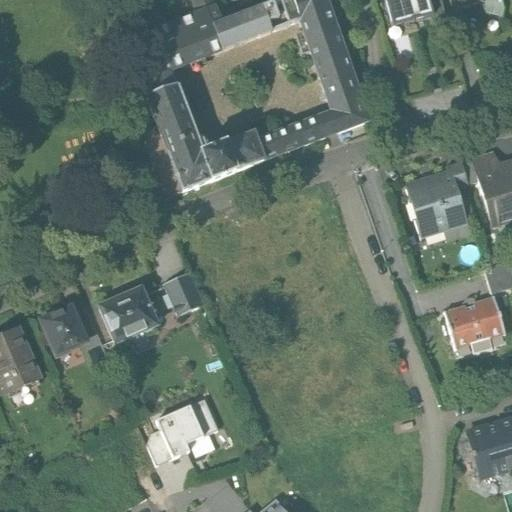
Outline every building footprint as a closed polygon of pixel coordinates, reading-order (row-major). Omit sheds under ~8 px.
[(320,0),(285,0),(218,25),(208,0),(191,0),(197,16),(121,45),(143,102),(155,130),(181,194),(182,196),(262,165),(367,125),(320,0)] [(383,0),(392,29),(432,18),(427,0),(383,0)] [(451,0),(454,11),(480,5),(480,2),(485,0),(451,0)] [(181,194),(155,130),(139,136),(165,200),(181,194)] [(45,173),(92,166),(86,135),(40,142),(45,173)] [(493,154),(473,160),(492,228),(511,221),(511,163),(497,168),(493,154)] [(445,170),(447,175),(453,193),(465,189),(458,166),(445,170)] [(447,175),(404,188),(421,242),(464,229),(453,193),(447,175)] [(511,262),(496,267),(504,293),(511,290),(511,262)] [(189,277),(162,287),(177,319),(203,308),(189,277)] [(141,296),(99,315),(115,352),(157,333),(141,296)] [(491,305),(445,318),(455,353),(501,340),(491,305)] [(81,306),(70,311),(85,343),(96,338),(81,306)] [(70,311),(38,325),(55,361),(86,347),(85,343),(70,311)] [(16,335),(0,341),(0,390),(3,399),(37,385),(16,335)] [(203,403),(154,424),(158,434),(171,462),(188,455),(184,448),(216,434),(203,403)] [(511,420),(466,434),(480,483),(511,474),(511,420)] [(154,470),(171,462),(158,434),(149,437),(145,448),(154,470)] [(281,511),(274,502),(262,511),(281,511)]
